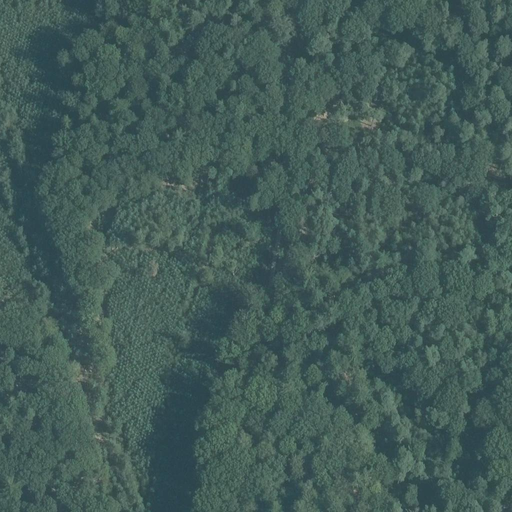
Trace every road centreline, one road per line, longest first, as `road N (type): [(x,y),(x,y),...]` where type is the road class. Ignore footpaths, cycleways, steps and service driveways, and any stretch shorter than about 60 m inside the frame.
road 1 (track): [(304,0),(284,205),(219,511)]
road 2 (track): [(264,314),(348,310),(382,511)]
